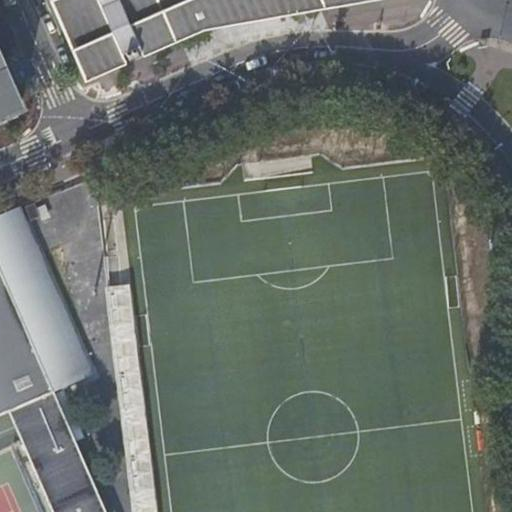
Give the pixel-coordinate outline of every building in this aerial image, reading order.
[(317,9),(366,0),(54,0),(89,79),(123,64),(121,60),(136,53),(138,58),(176,41),(163,8),(183,0),(191,0),(195,9),(192,12),(189,16),(187,19),(187,24),(190,29),(194,31),(199,31),(204,29),(206,24),(206,21),(212,22),(216,22),(235,18),(237,23),(255,20),(254,16),(316,5),(317,9)] [(176,41),(199,31),(194,31),(190,29),(187,24),(187,19),(189,16),(192,12),(195,9),(191,0),(183,0),(163,8),(176,41)] [(0,117),(20,109),(0,62),(0,117)] [(92,372),(19,209),(0,217),(0,424),(38,511),(108,511),(54,390),(92,372)] [(103,286),(124,511),(149,511),(128,284),(103,286)]
